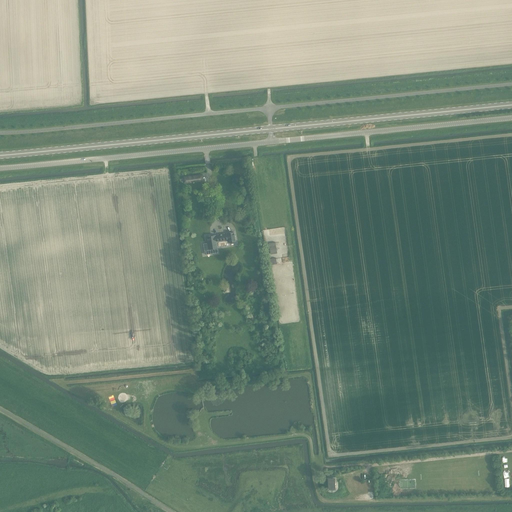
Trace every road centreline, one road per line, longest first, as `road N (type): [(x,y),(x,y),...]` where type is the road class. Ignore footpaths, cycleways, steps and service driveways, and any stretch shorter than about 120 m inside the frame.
road 1 (unclassified): [(271,141),(0,168)]
road 2 (secondary): [(270,129),(0,155)]
road 3 (unclassified): [(268,108),(0,132)]
road 4 (unclassified): [(511,84),(268,108)]
road 5 (secondary): [(270,129),(511,105)]
road 6 (unclassified): [(271,141),(511,117)]
